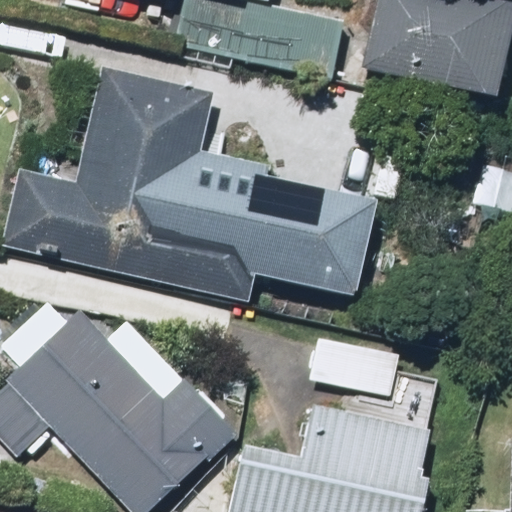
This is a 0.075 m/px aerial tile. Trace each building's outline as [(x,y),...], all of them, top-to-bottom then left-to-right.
[(134,0),(169,8),(161,42),(333,81),(346,24),(269,6),(270,0),(134,0)] [(511,8),(511,7),(480,0),(369,0),(354,67),(490,100),(511,8)] [(16,175),(0,246),(0,250),(251,306),(257,279),(349,300),(370,204),(259,179),(261,169),(192,154),(205,95),(97,71),(71,188),(16,175)] [(100,341),(74,314),(0,387),(0,447),(13,461),(45,429),(125,511),(152,511),(234,433),(123,319),(100,341)] [(395,361),(310,341),(302,377),(386,397),(395,361)] [(240,448),(225,511),(419,511),(426,483),(416,481),(426,437),(308,410),(297,461),(240,448)]
